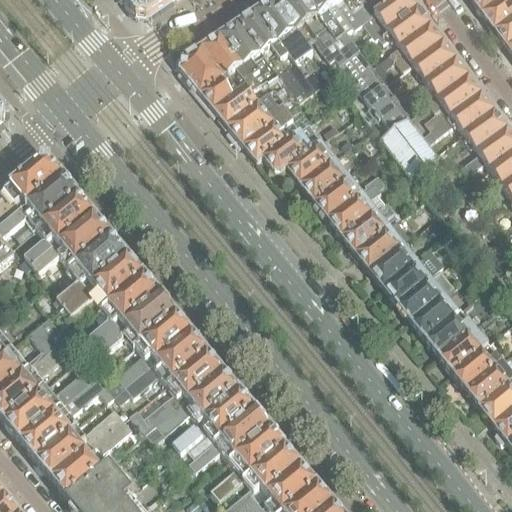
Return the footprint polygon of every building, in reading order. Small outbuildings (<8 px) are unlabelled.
[(163,13),(153,0),(117,0),(124,9),(125,11),(125,10),(136,23),(147,24),(163,13)] [(177,4),(174,0),(153,0),(163,13),(177,4)] [(335,47),(301,0),(283,0),(273,7),(296,38),(302,34),(320,59),(335,47)] [(353,35),(327,0),(301,0),(335,47),(346,40),(353,35)] [(370,23),(354,0),(327,0),(353,35),(354,37),(362,30),(370,23)] [(373,45),(417,14),(406,0),(400,0),(388,10),(370,23),(362,30),(373,45)] [(400,0),(380,0),(388,10),(400,0)] [(511,0),(473,0),(468,3),(481,21),(511,0)] [(493,37),(511,23),(511,0),(481,21),(493,37)] [(313,61),(296,38),(273,7),(253,20),(294,73),(309,64),(313,61)] [(398,55),(430,32),(417,14),(373,45),(375,47),(378,44),(382,50),(390,44),(398,55)] [(294,73),(253,20),(234,33),(260,62),(276,84),(294,73)] [(511,23),(493,37),(505,53),(511,48),(511,23)] [(403,79),(412,72),(443,49),(430,32),(398,55),(390,61),(403,79)] [(260,62),(234,33),(218,44),(253,85),(259,80),(250,69),(260,62)] [(360,58),(346,40),(335,47),(320,59),(328,70),(335,66),(340,72),(360,58)] [(253,85),(218,44),(200,56),(236,100),(253,85)] [(424,89),(456,67),(443,49),(412,72),(424,89)] [(300,111),(320,96),(333,86),(324,75),(323,75),(320,70),(315,74),(309,64),(294,73),(276,84),(261,95),(253,85),(236,100),(200,56),(182,68),(180,78),(243,154),(287,120),(300,111)] [(372,73),(360,58),(340,72),(352,88),(372,73)] [(384,90),(377,81),(389,73),(383,65),(372,73),(352,88),(367,107),(392,87),(391,85),(384,90)] [(429,113),(469,84),(456,67),(424,89),(434,102),(428,102),(424,106),(429,113)] [(449,123),(481,101),(469,84),(429,113),(434,120),(439,116),(441,112),(443,115),(424,130),(429,137),(440,128),(441,129),(449,123)] [(337,94),(337,92),(333,86),(320,96),(326,104),(337,94)] [(398,108),(392,100),(398,95),(392,87),(367,107),(371,112),(359,122),(366,132),(398,108)] [(462,142),(494,118),(481,101),(449,123),(441,129),(440,128),(429,137),(420,144),(426,153),(427,152),(454,132),(462,142)] [(380,149),(407,128),(411,125),(398,108),(366,132),(372,140),(376,143),(380,149)] [(511,159),(511,143),(494,118),(462,142),(478,163),(464,173),(471,181),(483,172),(488,178),(511,159)] [(257,171),(264,166),(299,140),(312,130),(304,120),(293,128),(287,120),(243,154),(257,171)] [(445,162),(442,157),(437,152),(431,157),(427,152),(426,153),(420,144),(407,128),(380,149),(411,190),(439,168),(439,167),(445,162)] [(287,176),(312,156),(299,140),(264,166),(274,180),(281,181),(281,180),(287,176)] [(300,193),(335,168),(341,163),(338,160),(332,164),(320,149),(312,156),(287,176),(300,193)] [(500,194),(511,185),(511,159),(488,178),(500,194)] [(314,210),(348,184),(335,168),(300,193),(314,210)] [(10,194),(27,213),(61,184),(50,171),(39,170),(10,194)] [(35,238),(77,204),(61,184),(27,213),(0,235),(0,246),(2,249),(24,230),(33,240),(35,238)] [(328,228),(362,201),(348,184),(314,210),(328,228)] [(511,210),(511,185),(500,194),(511,210)] [(484,192),(479,186),(472,192),(477,198),(484,192)] [(342,245),(384,210),(378,202),(381,200),(374,192),(369,195),(362,201),(328,228),(342,245)] [(0,235),(27,213),(10,194),(0,202),(0,235)] [(58,252),(93,223),(87,216),(86,216),(77,204),(35,238),(45,249),(42,250),(18,270),(24,278),(31,273),(52,256),(48,251),(53,246),(58,252)] [(439,224),(425,207),(420,211),(434,228),(439,224)] [(355,262),(390,235),(390,236),(402,226),(388,209),(385,212),(384,210),(342,245),(341,245),(355,262)] [(503,221),(497,214),(490,220),(495,227),(503,221)] [(91,293),(127,264),(111,245),(99,231),(99,230),(93,223),(58,252),(63,258),(57,262),(52,256),(31,273),(39,282),(58,266),(77,289),(75,292),(52,310),(60,319),(86,297),(82,292),(87,288),(91,293)] [(369,280),(404,253),(390,236),(390,235),(355,262),(369,280)] [(0,277),(15,264),(2,249),(0,246),(0,277)] [(383,297),(418,270),(404,253),(369,280),(383,297)] [(396,313),(441,278),(444,275),(431,259),(424,264),(424,265),(418,270),(383,297),(396,313)] [(101,318),(143,284),(127,264),(91,293),(97,300),(92,304),(86,297),(60,319),(67,328),(90,309),(94,309),(101,318)] [(410,331),(444,302),(455,294),(441,278),(396,313),(410,331)] [(123,332),(158,303),(143,284),(101,318),(108,326),(107,330),(88,346),(95,355),(118,336),(113,330),(118,326),(123,332)] [(423,348),(424,347),(458,319),(444,302),(410,331),(423,348)] [(133,355),(174,322),(158,303),(123,332),(128,338),(123,343),(118,336),(95,355),(102,364),(122,348),(123,344),(133,355)] [(437,365),(474,335),(460,318),(458,319),(424,347),(437,365)] [(113,405),(191,342),(174,322),(133,355),(133,356),(134,355),(142,364),(141,365),(106,395),(113,405)] [(0,399),(33,373),(66,346),(49,327),(31,341),(28,344),(36,354),(21,367),(12,357),(0,366),(0,399)] [(451,382),(488,352),(494,347),(486,337),(480,343),(474,335),(437,365),(451,382)] [(0,366),(12,357),(0,342),(0,366)] [(165,395),(206,361),(206,360),(191,342),(113,405),(118,411),(129,401),(133,405),(156,385),(165,395)] [(46,396),(39,388),(75,357),(66,346),(33,373),(0,399),(0,424),(5,430),(46,396)] [(465,399),(501,369),(488,352),(451,382),(465,399)] [(145,442),(220,379),(206,361),(165,395),(172,403),(144,427),(137,418),(129,424),(137,434),(144,442),(145,442)] [(479,415),(511,388),(511,382),(501,369),(465,399),(479,415)] [(220,379),(145,442),(153,452),(165,444),(190,423),(198,433),(237,399),(220,379)] [(19,448),(88,392),(80,382),(53,404),(46,396),(5,430),(19,448)] [(78,434),(70,425),(99,401),(107,410),(113,405),(106,395),(96,384),(88,392),(19,448),(36,469),(76,436),(78,434)] [(493,433),(511,417),(511,388),(479,415),(493,433)] [(193,468),(253,418),(238,399),(237,399),(198,433),(200,435),(196,438),(194,436),(161,463),(176,481),(188,472),(189,471),(182,462),(186,459),(193,468)] [(511,445),(511,417),(493,433),(498,439),(495,444),(501,451),(506,449),(507,450),(511,445)] [(83,444),(76,436),(36,469),(52,488),(89,457),(129,424),(124,418),(119,423),(114,418),(83,444)] [(227,469),(267,435),(253,418),(193,468),(189,471),(188,472),(176,481),(184,491),(196,481),(195,480),(219,459),(227,469)] [(68,507),(110,474),(109,472),(106,474),(99,464),(108,457),(137,434),(129,424),(89,457),(52,488),(68,507)] [(215,511),(242,488),(283,454),(267,435),(227,469),(235,477),(210,498),(212,501),(200,511),(215,511)] [(169,454),(162,447),(153,454),(160,461),(169,454)] [(266,502),(300,474),(284,455),(284,454),(283,454),(242,488),(250,497),(231,511),(253,511),(257,509),(266,502)] [(72,511),(102,511),(126,493),(110,474),(68,507),(72,511)] [(290,511),(315,492),(300,474),(266,502),(271,508),(265,511),(258,511),(257,509),(253,511),(290,511)] [(331,511),(316,493),(315,493),(315,492),(290,511),(331,511)] [(118,511),(124,507),(132,500),(126,493),(102,511),(118,511)]
